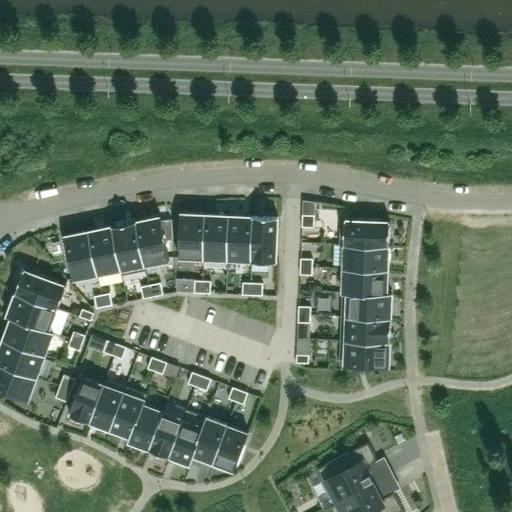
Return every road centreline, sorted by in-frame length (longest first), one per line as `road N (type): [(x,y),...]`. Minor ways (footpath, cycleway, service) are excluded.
road 1 (residential): [(0,212),(263,174),(419,198),(511,202)]
road 2 (secondary): [(0,81),(511,99)]
road 3 (secondary): [(511,74),(0,56)]
